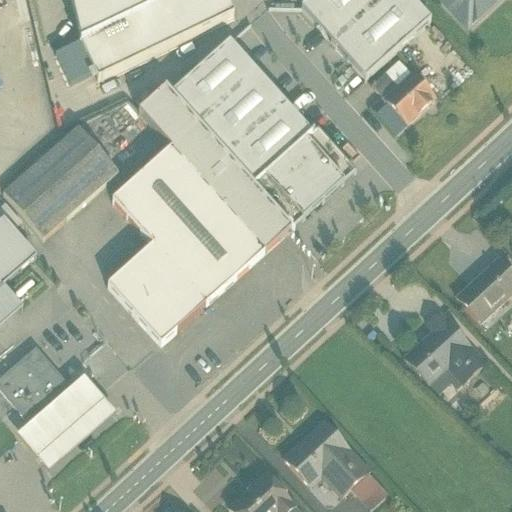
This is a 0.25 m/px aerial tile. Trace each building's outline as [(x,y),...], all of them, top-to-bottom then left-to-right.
[(175,0),(62,0),(74,57),(91,91),(227,26),(215,0),(194,0),(179,8),(175,0)] [(321,0),(324,2),(299,25),(353,85),(422,23),(401,0),(321,0)] [(471,42),(511,1),(511,0),(433,0),(431,2),(471,42)] [(167,159),(263,261),(350,181),(313,142),(307,147),(227,62),(146,137),(167,159)] [(405,135),(434,108),(397,70),(368,96),(405,135)] [(43,129),(62,128),(61,111),(42,113),(43,129)] [(83,137),(6,205),(42,246),(120,178),(83,137)] [(167,159),(108,209),(150,255),(101,301),(155,359),(263,261),(167,159)] [(0,246),(0,339),(15,327),(0,310),(0,295),(24,275),(0,246)] [(470,334),(511,297),(511,288),(493,267),(447,307),(470,334)] [(435,414),(480,374),(433,322),(388,362),(435,414)] [(35,365),(0,395),(30,429),(14,443),(48,480),(108,427),(77,393),(67,401),(35,365)] [(325,511),(342,511),(375,483),(326,428),(284,466),(325,511)] [(295,511),(268,482),(234,511),(295,511)]
